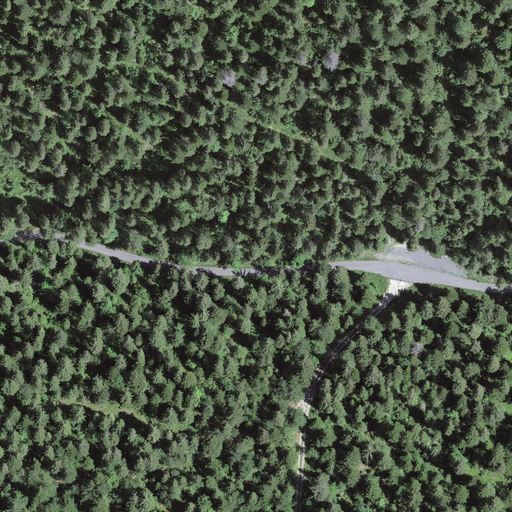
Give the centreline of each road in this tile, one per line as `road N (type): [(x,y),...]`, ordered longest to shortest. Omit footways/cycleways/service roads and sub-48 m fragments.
road 1 (track): [(511,288),(372,266),(198,271),(66,240),(0,240)]
road 2 (track): [(413,271),(316,378),(305,415),(299,511)]
